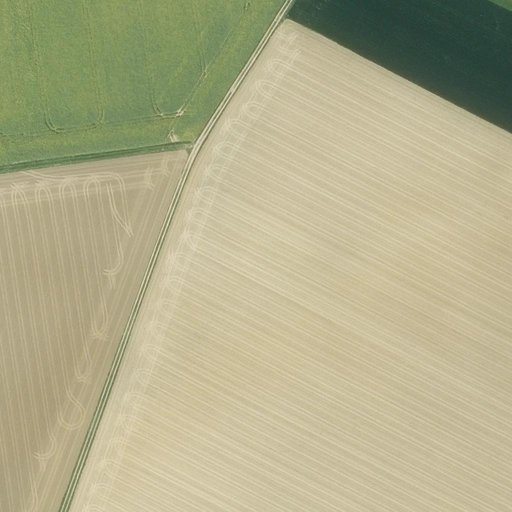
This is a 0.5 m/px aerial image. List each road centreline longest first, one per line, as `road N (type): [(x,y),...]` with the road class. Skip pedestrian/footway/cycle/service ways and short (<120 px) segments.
road 1 (track): [(60,511),(194,147),(288,0)]
road 2 (track): [(194,147),(0,171)]
